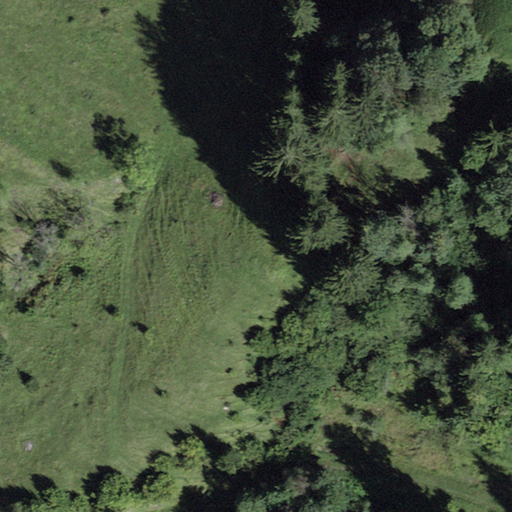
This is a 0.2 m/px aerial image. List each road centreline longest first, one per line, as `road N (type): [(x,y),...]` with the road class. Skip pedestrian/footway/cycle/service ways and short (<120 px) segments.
road 1 (primary): [(0,13),(511,381)]
road 2 (track): [(507,511),(362,466),(309,466),(155,511)]
